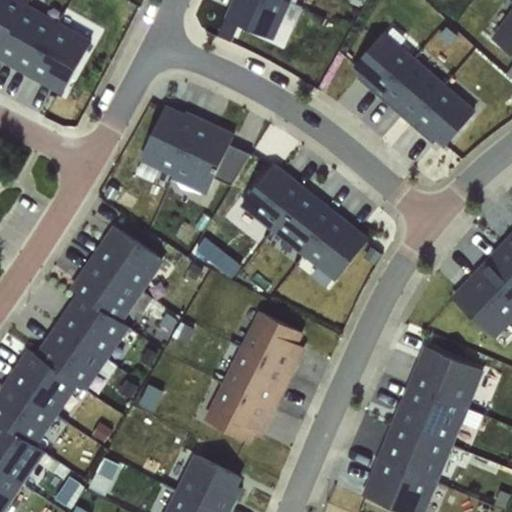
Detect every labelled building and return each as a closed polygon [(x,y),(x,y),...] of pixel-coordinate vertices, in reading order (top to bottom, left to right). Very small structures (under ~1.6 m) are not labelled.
[(26,0),(0,0),(0,46),(24,5),(26,0)] [(238,0),(232,19),(285,38),(298,0),(238,0)] [(0,56),(29,72),(58,24),(24,5),(0,46),(0,56)] [(511,6),(491,36),(511,50),(511,6)] [(58,24),(29,72),(63,91),(90,42),(58,24)] [(451,149),(485,109),(387,26),(353,67),(451,149)] [(237,142),(241,131),(170,99),(143,160),(216,191),(222,178),(239,185),(255,150),(237,142)] [(244,205),(346,279),(379,234),(276,160),(244,205)] [(98,215),(0,427),(0,502),(17,510),(77,379),(99,390),(132,319),(136,321),(170,247),(98,215)] [(480,268),(511,298),(511,242),(508,238),(480,268)] [(511,321),(511,298),(480,268),(453,298),(497,338),(511,321)] [(242,346),(294,373),(306,347),(299,343),(304,332),(259,310),(242,346)] [(294,373),(242,346),(224,382),(276,409),(294,373)] [(412,377),(471,403),(484,371),(425,346),(412,377)] [(394,419),(455,441),(471,403),(412,377),(394,419)] [(276,409),(224,382),(206,418),(250,440),(256,430),(264,433),(276,409)] [(379,456),(439,479),(455,441),(394,419),(379,456)] [(177,491),(221,511),(231,511),(244,487),(239,484),(242,477),(196,453),(177,491)] [(425,511),(439,479),(379,456),(363,495),(403,511),(425,511)] [(70,501),(87,484),(80,476),(62,493),(70,501)] [(221,511),(177,491),(165,511),(221,511)]
